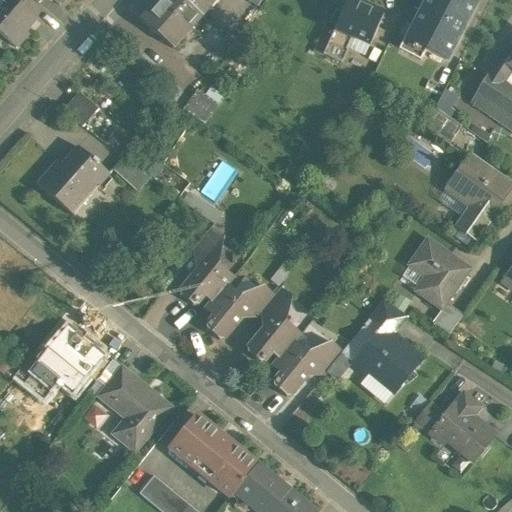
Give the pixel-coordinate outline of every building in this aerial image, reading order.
[(16,2),(14,0),(1,0),(0,2),(0,34),(17,50),(29,37),(26,33),(37,21),(16,2)] [(205,17),(185,0),(162,0),(144,21),(176,49),(205,17)] [(185,0),(205,17),(213,7),(211,5),(215,0),(185,0)] [(385,16),(349,0),(343,14),(337,11),(331,24),(337,27),(331,42),(345,48),(350,37),(371,46),(385,16)] [(428,0),(421,13),(461,34),(476,6),(463,0),(428,0)] [(421,13),(406,42),(425,52),(446,62),(461,34),(421,13)] [(202,67),(228,41),(212,25),(186,51),(202,67)] [(420,62),(425,52),(406,42),(404,41),(399,51),(420,62)] [(345,48),(331,42),(325,55),(344,64),(350,50),(345,48)] [(511,52),(507,49),(500,60),(499,59),(487,77),(501,87),(511,71),(511,52)] [(511,94),(501,87),(487,77),(476,93),(511,117),(511,94)] [(196,85),(184,114),(209,124),(221,96),(196,85)] [(98,113),(77,96),(62,115),(83,131),(98,113)] [(463,129),(434,110),(425,128),(451,147),(463,129)] [(97,162),(81,149),(65,167),(61,163),(40,186),(75,217),(112,176),(101,166),(102,165),(98,161),(97,162)] [(511,190),(511,187),(470,158),(450,186),(475,203),(456,230),(475,243),(511,190)] [(150,179),(125,159),(115,172),(140,191),(150,179)] [(211,229),(196,249),(208,259),(208,258),(209,259),(224,241),(211,229)] [(469,271),(427,241),(412,263),(429,275),(416,294),(441,312),(446,305),(469,271)] [(208,259),(180,293),(181,296),(180,297),(194,307),(197,307),(204,298),(211,304),(212,304),(225,289),(231,281),(224,275),(225,274),(224,274),(225,272),(220,268),(218,269),(217,268),(217,270),(213,267),(214,265),(213,265),(214,263),(209,259),(208,258),(208,259)] [(511,267),(501,282),(511,290),(511,267)] [(265,287),(250,305),(252,306),(250,308),(260,316),(265,310),(266,310),(277,296),(276,295),(265,287)] [(225,289),(212,304),(211,304),(205,311),(214,318),(206,327),(207,330),(207,331),(220,341),(223,340),(223,341),(250,308),(252,306),(250,305),(247,302),(246,302),(244,303),(244,302),(243,303),(240,301),(241,300),(240,299),(240,297),(236,293),(235,293),(234,294),(233,294),(232,295),(225,289)] [(292,298),(281,289),(276,295),(277,296),(266,310),(275,318),(276,316),(277,316),(292,298)] [(406,319),(383,304),(371,319),(381,328),(381,327),(392,336),(406,319)] [(463,316),(446,305),(441,312),(432,324),(449,336),(463,316)] [(277,316),(276,316),(275,318),(248,350),(248,354),(260,364),(261,363),(264,363),(272,354),(279,361),(280,361),(292,346),(293,347),(299,339),(292,333),(292,332),(292,331),(292,329),(288,326),(285,326),(284,327),(281,324),(281,323),(281,320),(277,316)] [(392,336),(381,327),(381,328),(351,364),(366,376),(373,368),(398,390),(422,362),(392,336)] [(79,341),(67,332),(49,354),(47,356),(64,370),(61,374),(77,387),(92,369),(90,368),(101,354),(82,338),(79,341)] [(332,344),(316,363),(318,364),(317,366),(326,374),(343,354),(332,344)] [(293,347),(292,346),(280,361),(279,361),(272,369),(281,376),(274,384),(274,387),(287,398),(287,397),(291,397),(317,366),(318,364),(316,363),(313,360),(310,360),(310,361),(306,358),(307,357),(306,354),(303,351),(302,351),(300,352),(299,352),(293,347)] [(40,347),(22,369),(31,376),(47,356),(49,354),(40,347)] [(115,362),(99,381),(108,389),(109,389),(125,370),(115,362)] [(172,409),(125,370),(109,389),(108,389),(101,397),(132,423),(120,438),(136,451),(172,409)] [(463,396),(455,405),(454,405),(444,417),(429,435),(444,448),(449,441),(475,463),(495,438),(473,420),(481,410),(463,396)] [(444,417),(430,405),(415,424),(429,435),(444,417)] [(224,436),(199,415),(172,447),(234,499),(236,496),(260,466),(235,445),(236,443),(226,434),(224,436)] [(317,511),(261,465),(260,466),(236,496),(255,511),(317,511)] [(200,511),(156,475),(141,494),(161,511),(200,511)]
